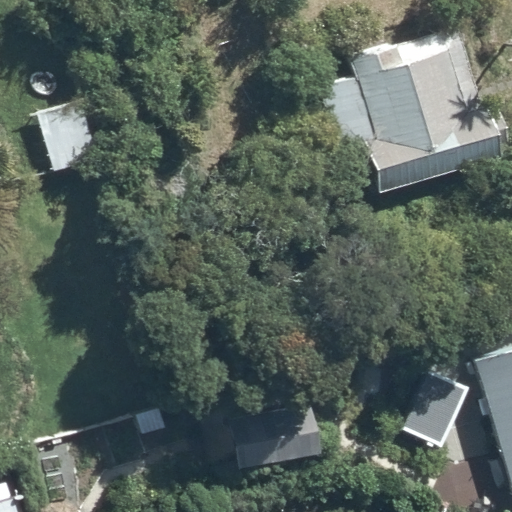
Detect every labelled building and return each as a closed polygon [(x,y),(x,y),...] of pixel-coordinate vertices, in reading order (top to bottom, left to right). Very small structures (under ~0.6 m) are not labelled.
[(354,86),(323,93),(346,183),(367,177),(373,199),(511,164),(511,147),(487,48),(462,54),(456,31),(420,41),(419,38),(364,52),(366,61),(349,66),(354,86)] [(69,205),(10,230),(25,266),(84,241),(69,205)] [(511,362),(475,373),(511,508),(511,507),(511,362)] [(462,394),(426,375),(396,432),(431,451),(462,394)] [(311,463),(304,413),(227,424),(234,474),(311,463)]
